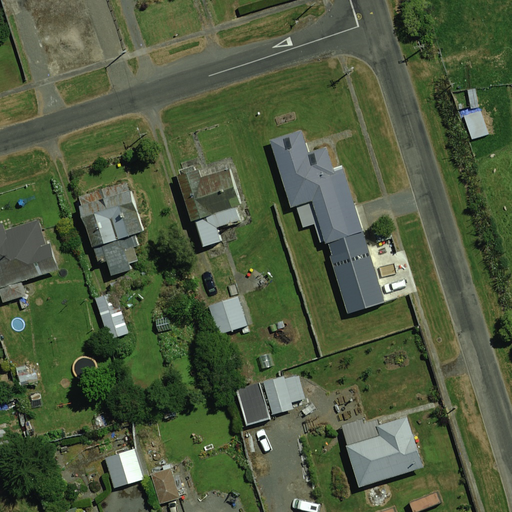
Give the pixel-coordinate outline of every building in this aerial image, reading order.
[(139,0),(143,14),(191,0),(139,0)] [(374,239),(357,176),(342,180),(335,154),(313,160),(308,141),(281,149),(305,236),(325,230),(330,251),(374,239)] [(204,166),(181,176),(212,252),(234,243),(230,232),(255,221),(238,179),(213,189),(204,166)] [(151,214),(140,181),(85,199),(109,272),(152,258),(139,218),(151,214)] [(50,215),(0,230),(0,280),(5,295),(69,275),(50,215)] [(244,295),(213,304),(224,341),(255,332),(244,295)] [(276,418),(301,412),(292,377),(243,389),(253,431),(278,425),(276,418)] [(413,408),(347,428),(365,493),(432,474),(413,408)] [(142,450),(112,459),(121,492),(152,483),(142,450)] [(181,473),(157,479),(164,504),(187,498),(181,473)]
